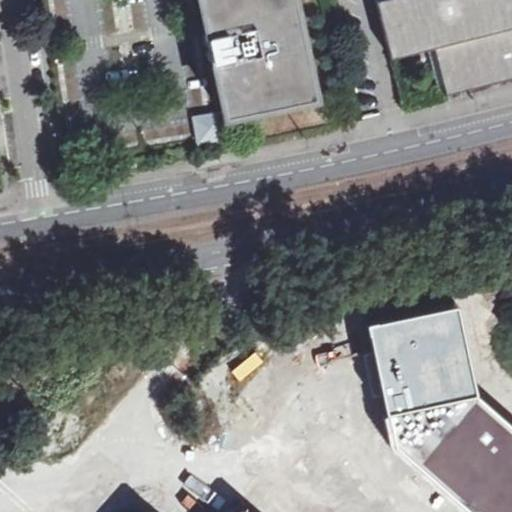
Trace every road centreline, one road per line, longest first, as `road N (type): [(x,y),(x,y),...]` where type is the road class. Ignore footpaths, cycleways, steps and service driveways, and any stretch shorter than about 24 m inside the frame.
road 1 (secondary): [(0,293),(359,230),(511,192)]
road 2 (secondary): [(511,122),(334,165),(36,220)]
road 3 (unclassified): [(5,0),(36,220)]
road 4 (unknown): [(386,152),(344,0)]
